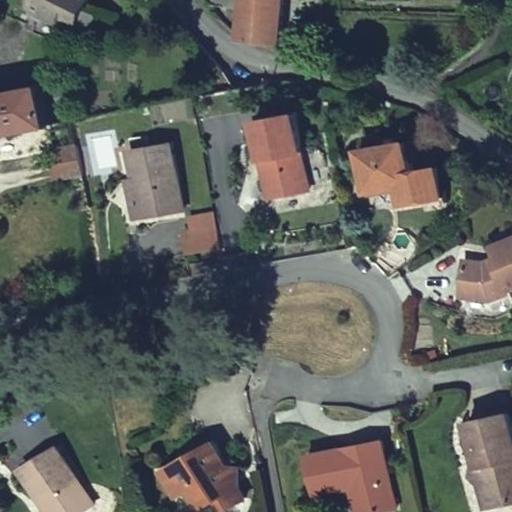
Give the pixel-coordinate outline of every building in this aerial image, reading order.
[(81,11),(59,0),(36,0),(31,11),(72,29),(81,11)] [(59,0),(81,11),(86,0),(59,0)] [(284,44),(288,0),(212,0),(212,4),(248,9),(243,39),(284,44)] [(270,82),(188,12),(234,89),(270,82)] [(0,135),(50,126),(46,88),(0,96),(0,135)] [(255,122),(266,171),(269,170),(275,197),(312,189),(295,113),(255,122)] [(369,190),(398,185),(413,182),(417,200),(444,197),(438,165),(413,169),(407,140),(362,148),(369,190)] [(171,144),(130,152),(136,186),(141,185),(148,218),(184,211),(171,144)] [(56,181),(84,176),(78,146),(61,150),(63,159),(59,159),(57,163),(56,165),(53,166),(56,181)] [(413,182),(398,185),(401,203),(417,200),(413,182)] [(218,229),(185,236),(189,254),(222,248),(218,229)] [(510,289),(511,288),(511,239),(496,246),(500,258),(486,262),(469,259),(464,296),(492,300),(510,292),(510,289)] [(511,421),(510,413),(469,422),(478,466),(481,465),(483,473),(478,481),(485,508),(511,501),(511,421)] [(383,441),(308,455),(316,493),(352,487),(356,511),(377,511),(396,508),(383,441)] [(213,442),(163,471),(176,493),(188,487),(192,494),(188,496),(196,511),(198,511),(215,503),(212,498),(217,496),(223,508),(244,497),(213,442)] [(58,447),(22,470),(40,498),(44,495),(54,511),(80,511),(93,504),(58,447)]
